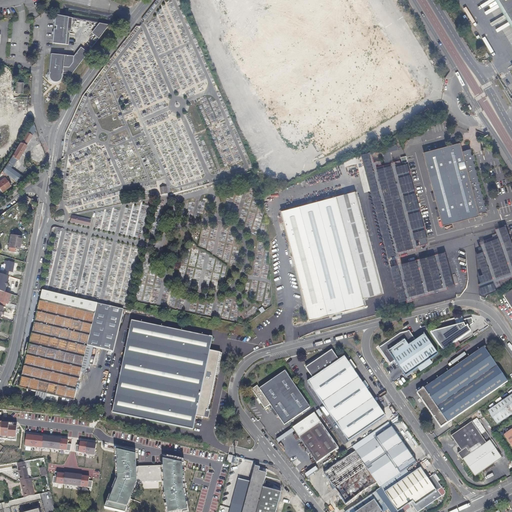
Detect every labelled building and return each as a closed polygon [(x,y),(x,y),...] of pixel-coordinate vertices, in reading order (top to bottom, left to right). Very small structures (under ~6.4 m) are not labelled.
[(318,155),(421,101),(378,20),(377,20),(365,0),(210,0),(227,30),(218,35),(223,45),(229,41),(271,121),(270,122),(284,148),(308,136),(318,155)] [(511,0),(498,0),(511,22),(511,61),(510,63),(511,65),(511,0)] [(68,45),(71,17),(56,15),(52,43),(68,45)] [(103,32),(108,25),(99,23),(96,27),(103,32)] [(98,38),(103,32),(96,27),(91,33),(98,38)] [(71,74),(88,52),(80,47),(73,57),(51,54),(49,73),(49,75),(49,77),(50,80),(54,82),(57,82),(59,81),(61,78),(61,76),(61,74),(71,74)] [(23,83),(14,83),(14,96),(23,96),(23,83)] [(36,132),(33,123),(27,132),(33,137),(36,132)] [(26,147),(33,137),(27,132),(20,144),(26,147)] [(290,146),(293,153),(300,149),(297,143),(290,146)] [(487,211),(474,161),(476,160),(474,155),(473,156),(472,152),(471,149),(467,150),(467,151),(464,152),(461,143),(424,153),(444,226),(481,216),(483,216),(483,215),(482,213),(485,212),(487,211)] [(19,160),(26,147),(20,144),(12,157),(19,160)] [(393,163),(390,152),(384,154),(381,155),(382,158),(384,157),(386,165),(393,163)] [(15,166),(19,160),(12,157),(9,163),(15,166)] [(25,180),(7,166),(2,172),(19,185),(20,185),(25,180)] [(412,191),(409,180),(389,186),(392,197),(412,191)] [(0,197),(12,190),(6,181),(0,184),(0,197)] [(384,294),(357,192),(282,212),(311,321),(366,306),(364,299),(384,294)] [(511,239),(508,226),(496,230),(497,234),(493,236),(493,238),(480,242),(484,252),(477,254),(484,275),(480,276),(482,283),(478,285),(483,300),(487,299),(486,295),(498,291),(497,286),(511,281),(511,239)] [(19,249),(21,237),(17,236),(19,230),(15,229),(15,232),(13,232),(11,231),(8,247),(19,249)] [(447,253),(392,266),(400,303),(408,302),(409,303),(414,302),(413,298),(449,290),(448,286),(454,285),(447,253)] [(12,272),(14,263),(6,261),(4,271),(12,272)] [(0,289),(4,290),(5,285),(6,283),(8,276),(0,273),(0,289)] [(7,304),(10,294),(3,292),(0,291),(0,303),(4,305),(5,304),(7,304)] [(113,352),(123,310),(97,304),(95,312),(40,299),(30,344),(27,344),(25,354),(22,358),(23,359),(20,375),(19,375),(18,374),(16,380),(13,387),(14,387),(14,386),(19,387),(38,392),(48,394),(46,399),(57,402),(59,396),(75,400),(81,375),(84,359),(87,346),(94,348),(113,352)] [(471,332),(468,327),(473,324),(472,322),(473,322),(472,318),(463,320),(462,317),(433,325),(435,332),(430,333),(443,351),(471,332)] [(218,376),(222,353),(210,351),(213,338),(212,338),(213,337),(131,320),(112,413),(193,430),(194,430),(196,417),(209,419),(210,411),(208,410),(215,375),(218,376)] [(438,354),(424,335),(416,341),(409,331),(400,334),(379,348),(390,364),(395,361),(406,377),(438,354)] [(89,368),(94,348),(87,346),(84,359),(81,375),(81,374),(82,374),(84,374),(86,373),(87,371),(88,370),(89,368)] [(508,382),(483,347),(424,389),(417,393),(441,428),(448,423),(508,382)] [(385,417),(344,357),(339,361),(332,350),(306,368),(313,378),(307,382),(348,442),(385,417)] [(310,408),(285,371),(259,389),(257,386),(258,386),(257,385),(251,390),(252,390),(258,399),(261,403),(265,408),(264,408),(265,409),(270,405),(284,426),(310,408)] [(497,425),(511,414),(511,394),(488,411),(497,425)] [(315,464),(338,450),(315,414),(293,427),(315,464)] [(0,438),(16,439),(18,424),(0,421),(0,438)] [(480,435),(472,422),(451,436),(462,451),(459,453),(475,477),(501,458),(490,442),(492,440),(486,431),(480,435)] [(403,466),(413,459),(392,427),(355,452),(377,484),(380,488),(407,470),(406,470),(403,466)] [(69,439),(28,434),(26,446),(68,450),(69,439)] [(96,444),(80,442),(79,452),(95,454),(96,444)] [(136,454),(116,449),(117,477),(105,506),(120,511),(125,511),(136,483),(162,482),(162,494),(166,511),(187,511),(182,488),(182,464),(161,457),(162,466),(137,467),(136,454)] [(377,484),(355,452),(324,474),(345,505),(351,501),(377,484)] [(29,479),(26,467),(25,462),(17,464),(18,469),(21,481),(20,481),(29,479)] [(276,511),(281,493),(263,488),(266,475),(267,474),(266,474),(267,470),(260,468),(255,466),(242,511),(276,511)] [(445,492),(442,488),(433,475),(428,479),(420,468),(410,475),(407,470),(380,488),(376,491),(386,506),(389,510),(390,511),(397,511),(411,503),(416,511),(418,511),(442,496),(445,494),(445,492)] [(57,472),(56,483),(87,487),(88,477),(57,472)] [(35,496),(31,479),(29,479),(20,481),(24,498),(35,496)] [(242,511),(251,482),(238,479),(229,511),(242,511)] [(382,511),(379,507),(384,503),(376,491),(352,507),(350,509),(346,511),(382,511)] [(44,511),(40,494),(35,496),(24,498),(22,499),(13,501),(0,504),(0,511),(29,511),(39,509),(40,511),(44,511)] [(384,511),(389,510),(386,506),(384,503),(379,507),(382,511),(384,511)]
